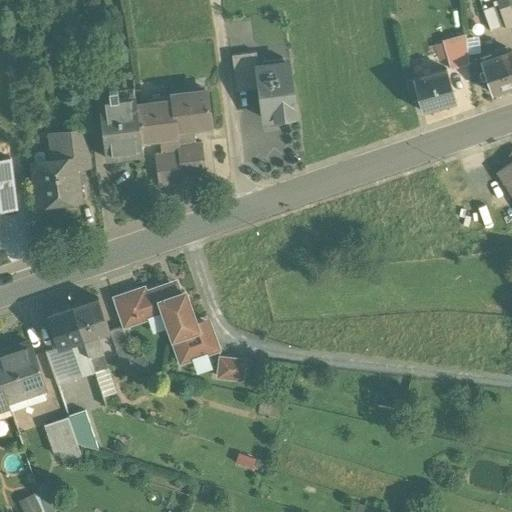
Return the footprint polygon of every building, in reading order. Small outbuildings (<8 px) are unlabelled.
[(511,16),(508,5),(498,9),(505,29),(511,26),(511,16)] [(493,11),(484,13),(488,25),(497,22),(493,11)] [(488,25),(490,31),(499,27),(497,22),(488,25)] [(465,34),(441,41),(448,67),(449,70),(469,64),(465,34)] [(478,35),(465,37),(468,53),(480,52),(478,35)] [(511,52),(511,50),(491,58),(489,53),(480,56),(481,61),(480,62),(484,72),(479,74),(483,85),(488,83),(491,93),(506,88),(508,94),(511,92),(511,52)] [(255,53),(232,56),(236,90),(260,87),(257,68),(255,53)] [(289,64),(257,68),(260,87),(264,119),(296,114),(289,64)] [(92,68),(82,69),(86,96),(96,94),(92,68)] [(444,68),(411,78),(411,79),(405,81),(410,100),(417,98),(421,112),(454,102),(445,71),(444,68)] [(114,88),(106,89),(107,100),(116,99),(114,88)] [(207,90),(170,95),(171,101),(173,100),(176,129),(191,127),(211,125),(207,90)] [(135,101),(116,104),(116,99),(107,100),(97,101),(104,158),(123,155),(122,150),(141,148),(140,140),(136,106),(136,105),(135,101)] [(171,101),(136,105),(136,106),(140,140),(161,137),(177,135),(176,129),(173,100),(171,101)] [(191,127),(176,129),(177,135),(182,175),(205,172),(201,144),(193,145),(191,127)] [(83,130),(61,133),(65,160),(72,159),(73,168),(87,166),(83,130)] [(61,133),(48,135),(51,162),(65,160),(61,133)] [(177,135),(161,137),(163,154),(155,155),(159,184),(183,181),(182,175),(177,135)] [(0,208),(15,207),(9,159),(0,159),(0,208)] [(51,162),(32,164),(37,203),(77,198),(73,168),(72,159),(65,160),(51,162)] [(511,161),(496,172),(511,197),(511,161)] [(185,291),(179,293),(176,287),(166,290),(164,285),(129,297),(137,322),(163,313),(181,364),(218,351),(209,325),(198,329),(185,291)] [(129,297),(114,302),(113,298),(112,299),(121,327),(137,322),(129,297)] [(98,298),(72,307),(83,340),(98,335),(109,331),(98,298)] [(72,307),(46,316),(57,349),(71,344),(83,340),(72,307)] [(133,361),(121,327),(109,331),(121,365),(133,361)] [(98,335),(83,340),(88,355),(89,358),(104,354),(98,335)] [(83,340),(71,344),(76,359),(88,355),(83,340)] [(29,343),(0,352),(0,379),(7,400),(44,387),(29,343)] [(110,370),(104,354),(89,358),(94,372),(96,375),(110,370)] [(88,355),(76,359),(81,376),(94,372),(89,358),(88,355)] [(231,359),(219,358),(217,378),(229,379),(231,359)] [(244,361),(231,359),(229,379),(241,381),(244,361)] [(0,379),(0,408),(9,405),(7,400),(0,379)] [(85,411),(67,417),(76,445),(97,451),(97,450),(85,411)] [(67,417),(43,425),(53,453),(76,445),(67,417)] [(26,511),(37,511),(43,510),(36,493),(21,499),(26,511)]
